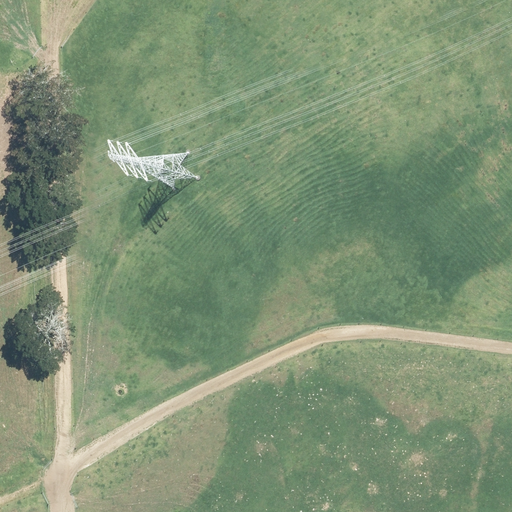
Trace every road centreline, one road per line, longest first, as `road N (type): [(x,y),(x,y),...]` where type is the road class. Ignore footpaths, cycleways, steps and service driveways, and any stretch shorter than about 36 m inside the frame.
road 1 (track): [(60,479),(274,356),(337,338),(511,355)]
road 2 (track): [(60,479),(57,78)]
